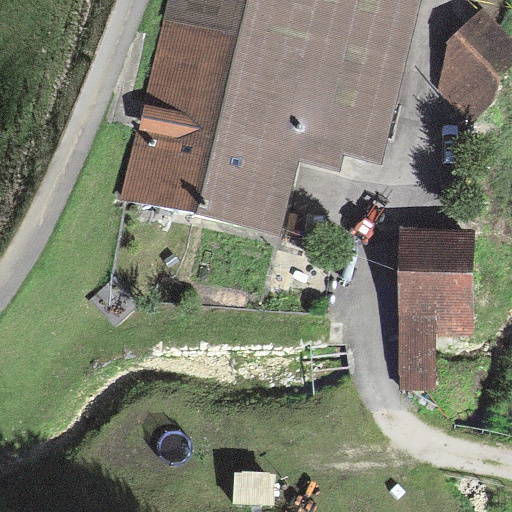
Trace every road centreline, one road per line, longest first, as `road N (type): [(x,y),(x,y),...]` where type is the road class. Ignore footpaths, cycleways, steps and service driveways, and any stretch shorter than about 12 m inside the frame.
road 1 (track): [(511,463),(427,444),(403,429),(386,410),(373,371),(367,320),(374,244),(437,0)]
road 2 (residential): [(0,287),(39,227),(132,0)]
